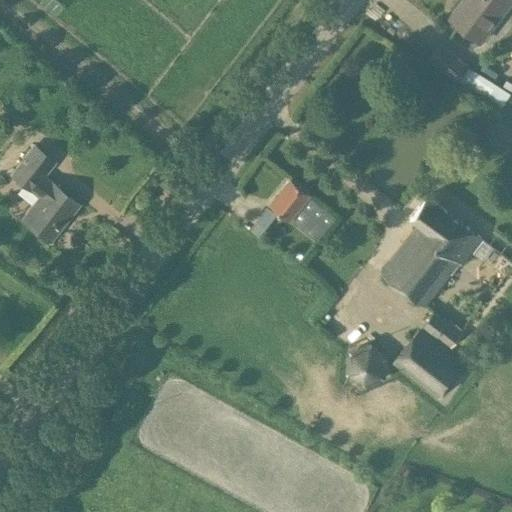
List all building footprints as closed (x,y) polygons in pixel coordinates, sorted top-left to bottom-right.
[(511,0),(463,0),(451,16),(482,41),(511,2),(511,0)] [(429,59),(458,80),(470,66),(441,44),(429,59)] [(470,66),(458,80),(501,108),(511,91),(470,66)] [(34,147),(13,175),(41,197),(24,219),(51,240),(52,239),(48,236),(63,216),(67,219),(78,204),(42,177),(54,162),(34,147)] [(292,177),(271,204),(290,219),(292,216),(304,226),(313,215),(317,218),(324,209),(308,197),(312,193),(292,177)] [(382,271),(427,306),(461,261),(463,262),(482,238),(427,196),(411,217),(419,223),(382,271)] [(423,326),(451,348),(463,332),(435,311),(423,326)] [(392,362),(438,398),(464,364),(419,328),(392,362)] [(353,351),(350,372),(364,383),(384,375),(386,356),(371,345),(353,351)]
